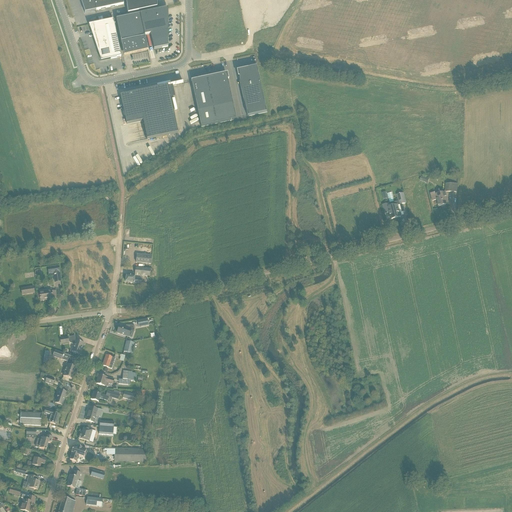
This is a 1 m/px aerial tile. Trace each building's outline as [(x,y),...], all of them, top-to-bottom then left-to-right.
[(80,0),(85,13),(96,11),(123,5),(122,0),(80,0)] [(125,0),(128,14),(136,12),(135,6),(157,1),(156,0),(125,0)] [(168,8),(116,19),(121,41),(120,41),(124,56),(148,51),(144,36),(150,34),(154,50),(168,47),(168,33),(169,33),(168,31),(168,8)] [(93,24),(89,25),(89,26),(101,61),(110,59),(121,57),(113,20),(93,24)] [(247,69),(237,72),(247,117),(267,112),(257,66),(247,68),(247,69)] [(192,81),(191,81),(194,93),(201,127),(236,119),(227,80),(228,80),(228,79),(227,79),(226,74),(223,75),(222,74),(221,74),(222,76),(217,77),(217,75),(216,76),(216,77),(211,78),(211,77),(210,77),(210,78),(202,80),(202,79),(201,79),(201,80),(196,81),(196,80),(195,80),(195,81),(192,82),(192,81)] [(147,140),(178,133),(167,86),(120,96),(126,125),(143,121),(147,140)] [(155,154),(167,147),(165,145),(153,151),(155,154)] [(119,157),(121,171),(134,169),(133,165),(140,164),(139,158),(142,157),(142,159),(149,158),(148,151),(137,152),(137,156),(134,156),(134,159),(127,160),(127,156),(119,157)] [(457,184),(445,183),(445,192),(457,192),(457,184)] [(434,193),(431,194),(432,201),(437,200),(438,207),(446,205),(444,200),(447,199),(445,192),(435,195),(434,193)] [(400,205),(405,203),(403,194),(397,195),(400,205)] [(397,205),(387,208),(386,204),(383,205),(385,213),(389,212),(391,219),(400,217),(397,205)] [(151,256),(142,255),(137,255),(136,263),(151,264),(151,256)] [(53,273),(54,277),(60,276),(58,267),(50,268),(51,274),(53,273)] [(150,269),(144,268),(135,267),(135,275),(149,276),(150,269)] [(134,279),(135,276),(126,275),(125,283),(141,284),(142,280),(134,279)] [(55,291),(51,292),(51,289),(47,290),(47,292),(37,294),(38,299),(40,298),(40,301),(45,301),(45,299),(56,298),(55,291)] [(119,327),(117,333),(128,337),(130,331),(134,331),(134,326),(126,326),(125,329),(119,327)] [(84,344),(75,341),(71,352),(80,355),(84,344)] [(132,353),(134,343),(126,341),(124,351),(132,353)] [(55,351),(52,357),(61,360),(67,362),(68,358),(71,359),(72,357),(64,354),(55,351)] [(115,358),(111,357),(106,355),(103,366),(112,369),(115,358)] [(76,368),(71,366),(66,364),(63,371),(64,372),(63,376),(71,379),(76,368)] [(132,373),(132,372),(123,371),(122,380),(118,380),(118,384),(130,385),(130,381),(135,382),(136,373),(132,373)] [(52,386),(55,379),(47,376),(45,383),(52,386)] [(114,380),(104,377),(99,376),(96,384),(108,387),(109,384),(113,385),(114,380)] [(67,393),(62,391),(59,390),(54,403),(62,406),(67,393)] [(92,395),(91,400),(96,401),(98,402),(99,399),(107,401),(108,397),(111,398),(112,398),(118,400),(119,395),(119,394),(113,393),(107,391),(106,396),(99,394),(94,393),(93,395),(92,395)] [(133,393),(132,395),(124,392),(123,398),(132,401),(134,396),(135,397),(135,394),(133,393)] [(0,405),(0,423),(5,425),(7,419),(4,419),(5,413),(11,415),(13,409),(0,405)] [(89,407),(86,421),(90,422),(94,423),(94,422),(96,416),(100,417),(102,411),(94,409),(89,407)] [(59,415),(54,413),(55,412),(46,409),(44,414),(51,416),(49,423),(56,425),(59,415)] [(41,414),(36,413),(20,413),(20,425),(41,426),(41,414)] [(105,427),(102,427),(99,426),(99,434),(113,436),(114,427),(105,427)] [(92,430),(88,429),(84,428),(82,432),(80,431),(78,439),(89,442),(92,430)] [(50,444),(52,437),(46,436),(46,438),(41,437),(41,440),(38,439),(35,447),(45,450),(45,451),(46,451),(48,443),(50,444)] [(73,447),(71,453),(72,453),(79,456),(83,457),(86,450),(82,448),(78,447),(74,446),(74,448),(73,447)] [(114,449),(114,462),(148,463),(149,450),(114,449)] [(72,453),(70,460),(76,462),(79,456),(72,453)] [(39,457),(40,456),(35,455),(34,458),(32,463),(28,461),(26,467),(35,469),(36,467),(40,468),(41,463),(45,464),(46,459),(39,457)] [(105,473),(104,473),(92,469),(90,476),(103,480),(105,473)] [(69,480),(67,486),(72,488),(74,489),(75,487),(79,489),(81,482),(78,481),(81,473),(79,473),(74,471),(73,476),(69,475),(68,479),(69,480)] [(38,479),(34,477),(29,476),(25,489),(33,491),(33,489),(37,490),(39,483),(37,482),(38,479)] [(29,496),(29,497),(22,495),(21,499),(23,499),(20,510),(27,511),(28,511),(31,505),(33,506),(35,498),(29,496)] [(101,507),(102,499),(87,497),(86,506),(101,507)] [(63,498),(58,511),(67,511),(71,500),(68,499),(63,498)]
